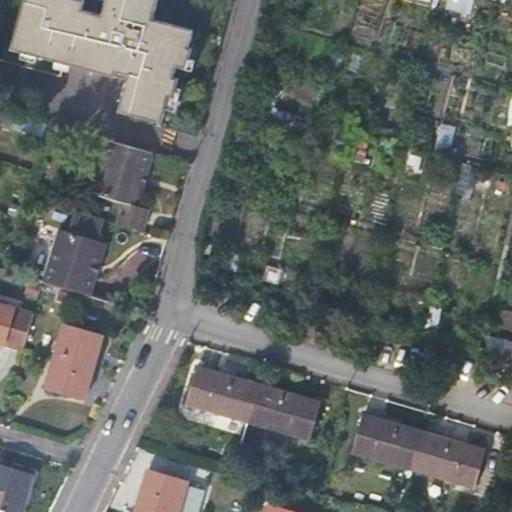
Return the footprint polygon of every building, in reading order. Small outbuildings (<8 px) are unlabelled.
[(130,72),(120,111),(165,124),(172,96),(178,97),(182,78),(178,77),(180,65),(189,68),(194,48),(191,45),(196,28),(155,16),(159,0),(108,0),(104,15),(83,9),(84,0),(83,0),(22,0),(10,48),(117,77),(118,69),(130,72)] [(470,15),(474,0),(449,0),(447,9),(470,15)] [(16,117),(0,112),(0,124),(13,128),(16,117)] [(439,125),(436,147),(451,149),(453,127),(439,125)] [(138,206),(152,152),(106,139),(92,193),(124,203),(119,223),(144,230),(150,210),(138,206)] [(42,282),(90,296),(103,244),(93,241),(100,218),(73,210),(67,234),(56,231),(42,282)] [(0,342),(24,349),(34,311),(0,302),(0,342)] [(101,337),(64,326),(48,385),(86,395),(101,337)] [(248,421),(260,383),(199,365),(188,402),(248,421)] [(319,401),(260,383),(248,421),(308,438),(319,401)] [(353,451),(415,469),(427,430),(365,412),(353,451)] [(415,469),(475,487),(485,447),(427,430),(415,469)] [(475,487),(497,493),(510,454),(485,447),(475,487)] [(0,511),(21,511),(32,473),(0,464),(0,511)] [(198,511),(202,502),(184,497),(189,481),(150,470),(137,511),(198,511)]
